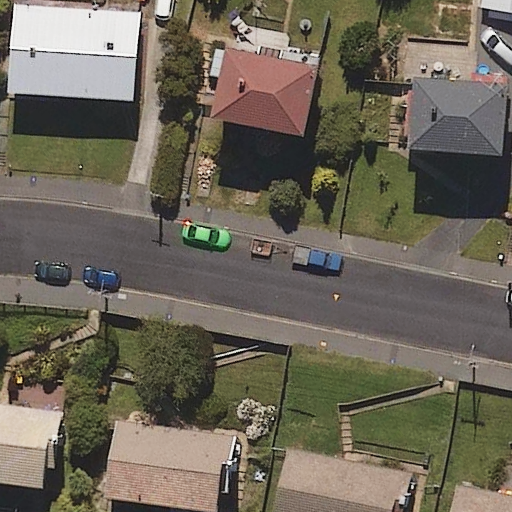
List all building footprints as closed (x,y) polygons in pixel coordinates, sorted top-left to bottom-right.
[(511,0),(485,0),(484,11),(511,15),(511,0)] [(148,16),(19,10),(15,100),(144,106),(148,16)] [(334,76),(222,54),(217,81),(236,85),(228,129),(320,147),(334,76)] [(511,94),(432,89),(428,160),(511,165),(511,94)] [(61,414),(0,408),(0,488),(54,493),(61,414)] [(125,424),(122,452),(99,449),(91,511),(125,511),(127,505),(179,511),(230,511),(240,439),(125,424)] [(409,511),(416,478),(299,455),(287,511),(409,511)] [(511,511),(511,501),(468,492),(464,511),(511,511)]
